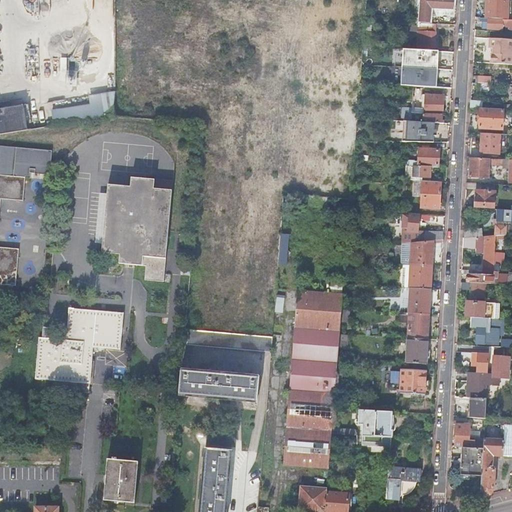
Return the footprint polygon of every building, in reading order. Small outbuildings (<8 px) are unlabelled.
[(420,0),(420,7),(421,7),(421,22),(429,23),(430,7),(456,9),(456,3),(456,0),(420,0)] [(485,18),(507,20),(508,0),(485,0),(485,7),(485,18)] [(511,31),(511,19),(507,20),(485,18),(480,18),(480,23),(483,23),(487,23),(487,29),(501,29),(502,27),(507,27),(507,31),(511,31)] [(419,44),(417,44),(417,50),(435,51),(435,47),(433,46),(434,35),(435,24),(421,23),(419,44)] [(490,63),(511,65),(511,56),(511,39),(489,38),(489,43),(488,48),(494,49),(493,54),(491,53),(490,63)] [(401,86),(436,88),(438,52),(435,51),(417,50),(403,50),(401,86)] [(476,83),(489,84),(490,76),(476,76),(476,83)] [(90,97),(92,105),(52,111),(54,126),(113,117),(114,92),(90,97)] [(413,96),(412,108),(412,113),(423,114),(442,115),(443,101),(443,95),(431,95),(426,94),(426,108),(417,108),(417,96),(413,96)] [(503,109),(507,110),(508,105),(502,104),(502,107),(480,105),(481,101),(476,101),(471,100),(470,108),(479,108),(503,109)] [(0,134),(27,130),(23,107),(0,110),(0,134)] [(434,123),(442,123),(442,121),(442,115),(423,114),(412,113),(412,108),(402,107),(401,121),(403,121),(434,123)] [(503,109),(479,108),(479,118),(478,127),(502,129),(503,109)] [(434,123),(403,121),(402,142),(409,142),(433,142),(434,136),(436,136),(437,133),(437,130),(434,130),(434,123)] [(499,154),(500,134),(481,133),(481,143),(480,153),(499,154)] [(0,285),(16,287),(19,251),(0,248),(0,220),(2,197),(25,199),(27,176),(32,177),(33,172),(51,173),(54,150),(18,146),(0,144),(0,285)] [(431,167),(438,167),(438,158),(439,150),(425,149),(425,146),(422,146),(422,149),(419,148),(418,161),(414,161),(415,160),(408,160),(407,165),(414,166),(418,166),(431,167)] [(503,171),(504,159),(470,158),(470,167),(469,176),(489,177),(489,170),(503,171)] [(414,166),(407,165),(406,176),(406,180),(422,181),(422,177),(430,178),(430,172),(431,167),(418,166),(414,166)] [(119,264),(146,267),(145,279),(164,281),(171,190),(153,188),(154,179),(132,177),(131,186),(109,184),(103,252),(120,254),(119,264)] [(441,195),(442,182),(423,181),(421,208),(440,209),(441,195)] [(475,199),(475,207),(494,208),(495,192),(491,192),(491,186),(481,186),(481,191),(476,191),(475,199)] [(511,225),(511,210),(497,210),(496,220),(494,220),(493,224),(496,224),(496,230),(495,235),(505,235),(511,235),(511,225)] [(409,215),(403,215),(401,243),(433,240),(443,240),(443,236),(444,232),(418,230),(419,215),(409,214),(409,215)] [(289,264),(291,233),(282,232),(280,263),(289,264)] [(495,246),(495,235),(486,236),(483,236),(478,237),(463,238),(463,248),(470,248),(477,248),(485,248),(485,249),(483,271),(479,271),(479,274),(483,275),(493,275),(493,271),(495,246)] [(410,265),(431,265),(432,253),(433,240),(401,243),(401,253),(404,256),(408,257),(408,258),(408,261),(408,263),(408,265),(410,265)] [(511,248),(511,246),(495,246),(493,271),(496,272),(497,273),(497,274),(498,271),(499,264),(501,264),(502,251),(511,252),(511,248)] [(347,248),(345,265),(353,265),(354,248),(347,248)] [(410,288),(430,289),(431,278),(431,267),(431,265),(410,265),(409,288),(410,288)] [(479,274),(469,274),(468,278),(468,282),(471,283),(486,284),(493,284),(507,285),(511,285),(511,277),(508,277),(497,276),(497,274),(497,273),(496,272),(493,271),(493,275),(483,275),(479,274)] [(486,284),(471,283),(470,298),(485,298),(486,284)] [(429,302),(430,289),(410,288),(409,313),(429,314),(429,302)] [(283,464),(329,468),(330,450),(331,433),(332,428),(333,409),(338,359),(340,334),(341,320),(342,309),(343,294),(298,290),(283,464)] [(467,309),(467,317),(471,317),(490,318),(495,319),(496,303),(467,302),(467,309)] [(63,339),(38,337),(36,337),(32,379),(38,380),(67,382),(67,388),(72,389),(72,392),(85,393),(86,383),(90,348),(117,350),(120,313),(66,308),(63,339)] [(428,326),(429,314),(409,313),(407,338),(427,339),(428,326)] [(494,344),(494,347),(510,348),(510,342),(500,342),(501,335),(490,334),(490,318),(471,317),(470,322),(470,327),(477,328),(476,343),(494,344)] [(272,337),(188,329),(187,344),(271,352),(272,337)] [(427,352),(427,339),(407,338),(406,363),(426,364),(427,352)] [(492,373),(488,373),(487,385),(488,385),(498,385),(499,378),(508,378),(510,348),(494,347),(494,354),(492,373)] [(477,367),(477,373),(488,373),(489,354),(473,353),(473,360),(472,366),(477,367)] [(181,369),(179,395),(256,402),(259,376),(181,369)] [(402,369),(400,393),(425,394),(425,382),(426,371),(402,369)] [(468,384),(467,397),(471,397),(484,398),(485,385),(487,385),(488,373),(477,373),(469,372),(468,384)] [(471,407),(470,417),(485,418),(486,398),(484,398),(471,397),(471,407)] [(364,411),(359,410),(359,422),(363,423),(362,435),(392,437),(393,429),(391,429),(391,422),(392,412),(364,411)] [(460,422),(453,421),(453,424),(456,425),(455,436),(454,447),(463,447),(483,448),(484,438),(484,435),(475,435),(474,440),(469,440),(470,425),(460,425),(460,422)] [(391,445),(392,437),(362,435),(362,443),(391,445)] [(482,475),(480,496),(480,497),(490,494),(493,490),(495,466),(492,466),(493,456),(511,456),(511,439),(484,438),(483,448),(482,475)] [(471,475),(482,475),(483,448),(463,447),(461,474),(471,475)] [(225,511),(232,450),(205,448),(199,511),(225,511)] [(119,500),(134,502),(138,461),(117,459),(117,457),(113,456),(112,458),(107,458),(103,499),(119,500)] [(389,467),(387,499),(393,499),(399,500),(399,496),(404,496),(408,494),(410,493),(412,491),(413,489),(415,486),(416,481),(419,482),(420,469),(389,467)] [(325,511),(327,492),(327,489),(301,486),(299,511),(308,511),(325,511)] [(327,492),(325,511),(347,511),(349,494),(327,492)]
